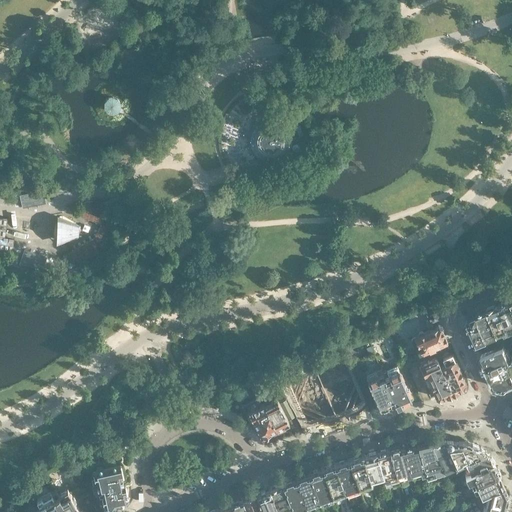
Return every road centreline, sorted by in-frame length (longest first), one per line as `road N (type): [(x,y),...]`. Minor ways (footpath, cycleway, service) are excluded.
road 1 (residential): [(257,468),(368,428),(491,408)]
road 2 (residential): [(257,468),(233,431),(186,422),(149,456),(151,511)]
road 3 (residential): [(511,283),(462,304),(457,317),(491,408)]
